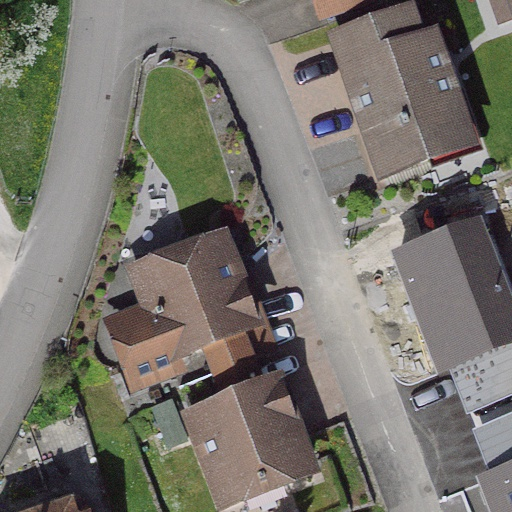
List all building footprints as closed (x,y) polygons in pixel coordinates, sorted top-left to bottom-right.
[(312,0),(316,9),(342,0),(312,0)] [(351,96),(379,178),(424,163),(420,148),(459,134),(428,45),(414,49),(405,21),(344,41),(362,92),(351,96)] [(511,301),(480,219),(395,251),(440,369),(511,341),(511,301)] [(132,388),(170,374),(177,392),(244,366),(233,336),(249,330),(217,246),(133,278),(153,330),(116,344),(132,388)] [(220,507),(305,475),(272,390),(256,397),(244,366),(177,392),(220,507)] [(511,511),(511,465),(480,478),(492,511),(511,511)]
